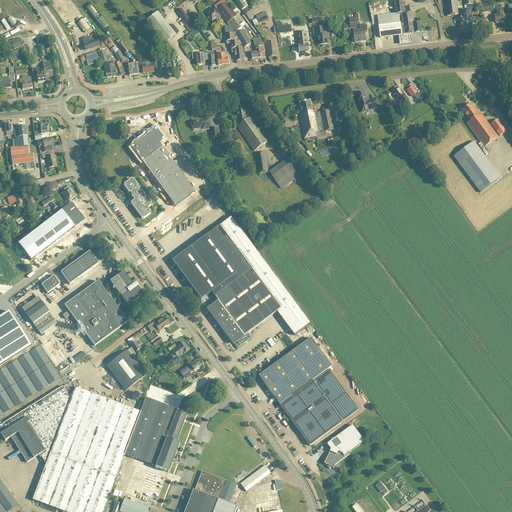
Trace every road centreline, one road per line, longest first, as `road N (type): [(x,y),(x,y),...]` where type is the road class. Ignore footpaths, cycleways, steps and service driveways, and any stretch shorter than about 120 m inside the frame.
road 1 (residential): [(221,101),(505,68)]
road 2 (tertiary): [(215,75),(443,45)]
road 3 (tertiary): [(314,511),(302,482),(237,394)]
road 4 (unclassified): [(170,511),(203,425),(237,394)]
road 5 (unclassified): [(0,299),(109,222)]
